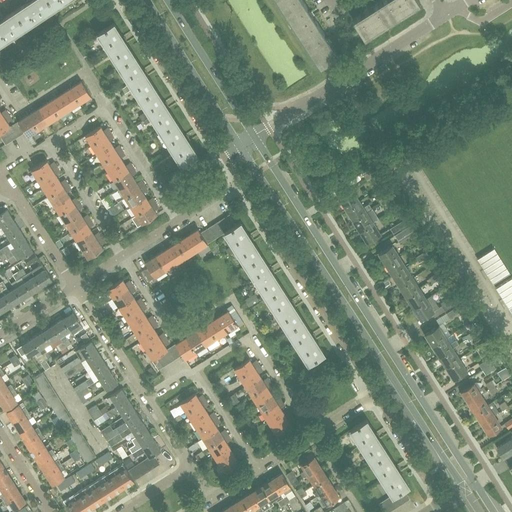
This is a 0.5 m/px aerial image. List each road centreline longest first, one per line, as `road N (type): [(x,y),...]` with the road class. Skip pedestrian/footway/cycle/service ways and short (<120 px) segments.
road 1 (primary): [(472,480),(252,135)]
road 2 (primary): [(237,145),(463,485)]
road 3 (residential): [(240,182),(375,394)]
road 4 (residential): [(252,135),(445,13)]
road 5 (residential): [(176,222),(100,106),(47,140)]
road 6 (residential): [(124,0),(222,154)]
road 7 (residential): [(311,434),(248,337),(193,371)]
road 8 (primary): [(145,0),(237,145)]
road 9 (primary): [(252,135),(167,0)]
road 10 (residential): [(123,255),(47,140)]
road 11 (residential): [(145,398),(74,286)]
road 12 (residential): [(74,286),(15,196),(0,187)]
road 13 (residential): [(375,394),(442,498)]
